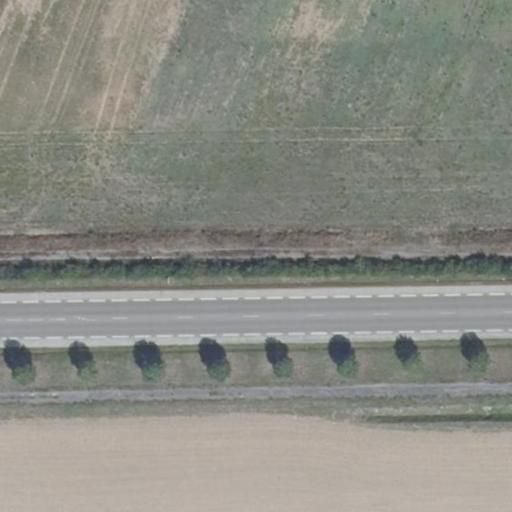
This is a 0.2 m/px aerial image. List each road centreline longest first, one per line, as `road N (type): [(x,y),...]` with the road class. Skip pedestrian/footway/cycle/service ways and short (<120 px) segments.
road 1 (track): [(511,389),(0,399)]
road 2 (primary): [(511,312),(0,320)]
